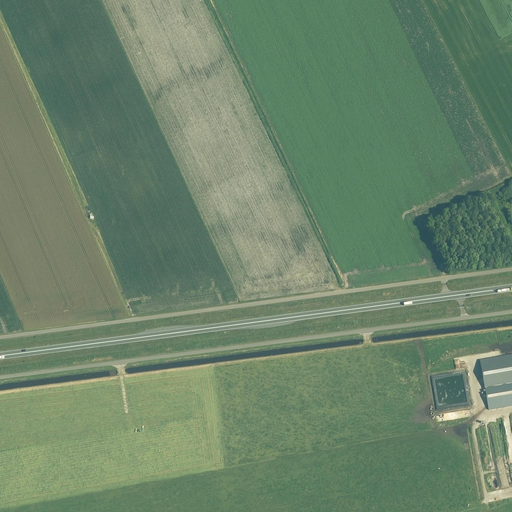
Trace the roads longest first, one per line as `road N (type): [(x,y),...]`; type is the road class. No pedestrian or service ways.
road 1 (trunk): [(0,356),(511,288)]
road 2 (unclassified): [(511,269),(0,337)]
road 3 (unclassified): [(511,312),(0,377)]
